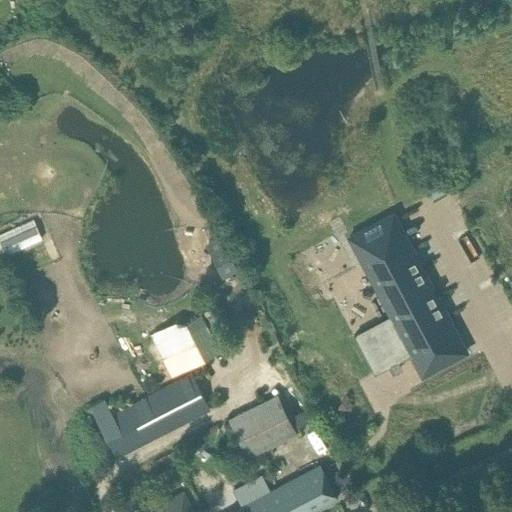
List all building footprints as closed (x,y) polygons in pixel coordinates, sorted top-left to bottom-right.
[(393,213),(349,236),(390,314),(355,333),(354,333),(352,333),(374,374),(375,373),(375,372),(389,364),(393,371),(401,367),(397,360),(411,353),(420,371),(422,374),(466,351),(393,213)] [(221,235),(208,242),(225,275),(238,269),(221,235)] [(187,369),(221,352),(201,312),(167,330),(187,369)] [(329,322),(312,331),(324,353),(318,356),(324,368),(330,365),(343,390),(357,382),(358,384),(374,375),(374,374),(352,333),(344,318),(331,326),(329,322)] [(104,398),(90,405),(117,456),(210,408),(191,372),(112,413),(104,398)] [(296,431),(293,424),(277,393),(228,417),(247,456),(296,431)] [(262,475),(234,490),(242,506),(231,511),(309,511),(337,498),(328,481),(327,481),(319,465),(270,491),(262,475)]
